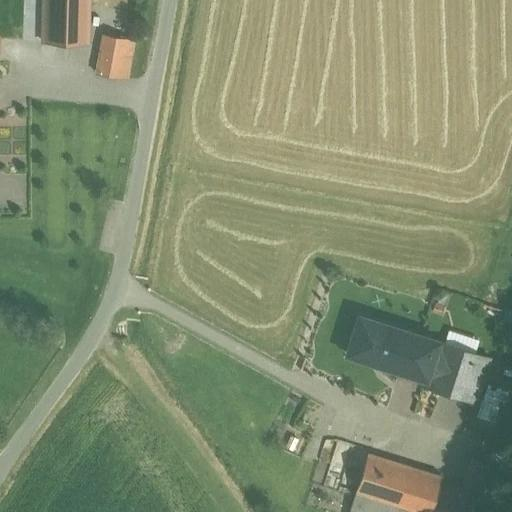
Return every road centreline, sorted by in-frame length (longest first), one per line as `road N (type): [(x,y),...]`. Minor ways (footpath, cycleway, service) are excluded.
road 1 (tertiary): [(0,471),(106,325),(128,247),(168,0)]
road 2 (track): [(228,511),(145,397),(106,325)]
